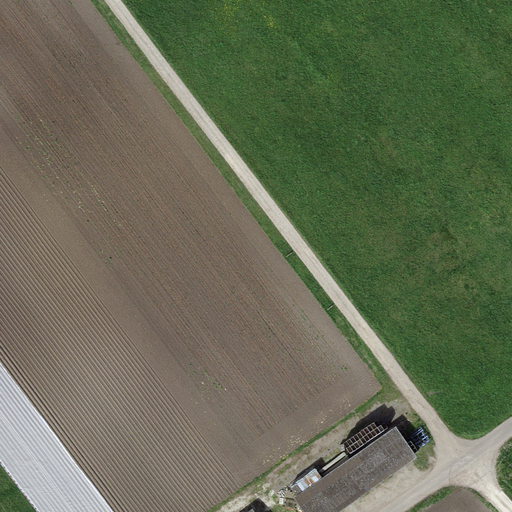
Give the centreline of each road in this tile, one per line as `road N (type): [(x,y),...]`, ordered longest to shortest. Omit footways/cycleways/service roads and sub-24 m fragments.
road 1 (track): [(108,0),(464,467),(509,511)]
road 2 (track): [(399,511),(511,433)]
